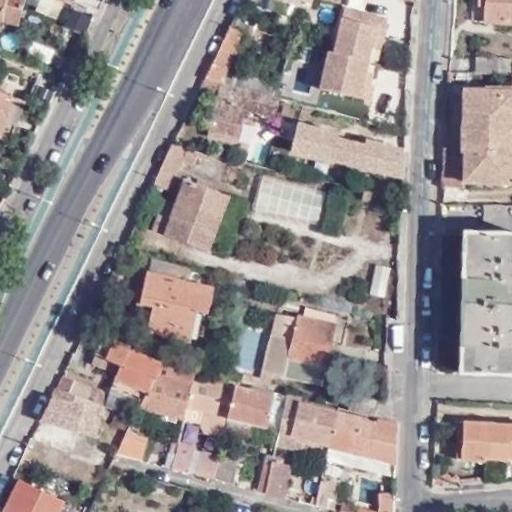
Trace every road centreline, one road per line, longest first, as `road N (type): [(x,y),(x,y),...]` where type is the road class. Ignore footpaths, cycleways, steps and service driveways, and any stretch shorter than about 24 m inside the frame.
road 1 (residential): [(0,468),(228,0)]
road 2 (primary): [(180,0),(0,368)]
road 3 (residential): [(426,0),(411,322)]
road 4 (residential): [(110,0),(0,227)]
road 5 (residential): [(408,511),(411,322)]
road 6 (residential): [(119,465),(300,511)]
